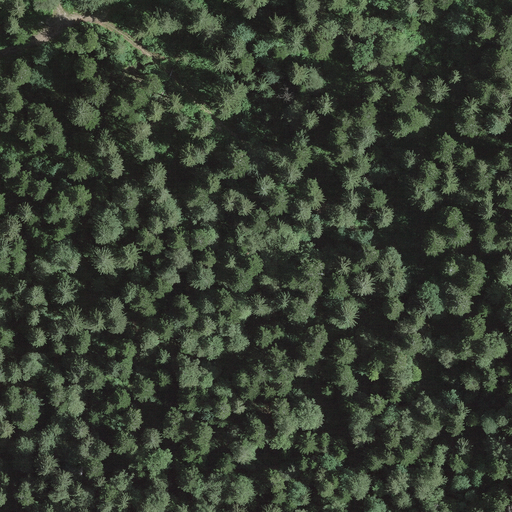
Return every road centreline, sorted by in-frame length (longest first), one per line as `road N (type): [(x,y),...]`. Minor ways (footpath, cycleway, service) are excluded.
road 1 (track): [(37,37),(86,18),(109,24),(250,146),(342,108),(366,81),(444,100),(511,97)]
road 2 (track): [(250,146),(318,206),(392,248),(511,247)]
